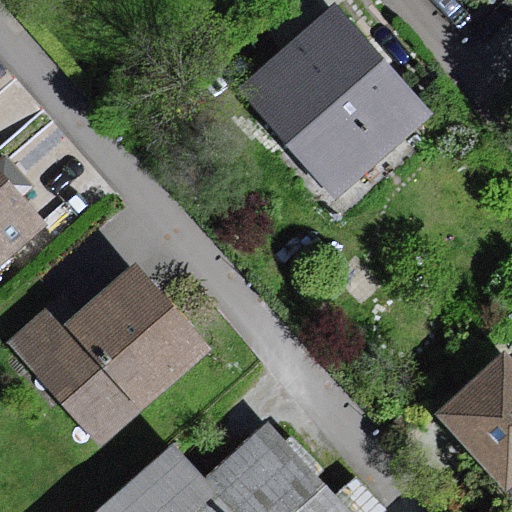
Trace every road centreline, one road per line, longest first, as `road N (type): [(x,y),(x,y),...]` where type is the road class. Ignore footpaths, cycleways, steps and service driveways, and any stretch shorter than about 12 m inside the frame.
road 1 (residential): [(0,32),(409,505)]
road 2 (residential): [(401,0),(511,128)]
